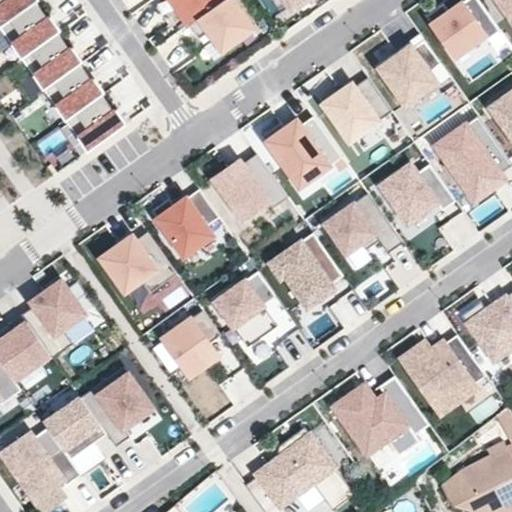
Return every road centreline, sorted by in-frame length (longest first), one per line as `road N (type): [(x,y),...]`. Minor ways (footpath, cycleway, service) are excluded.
road 1 (residential): [(135,511),(511,243)]
road 2 (residential): [(0,276),(195,132)]
road 3 (residential): [(195,132),(385,0)]
road 4 (residential): [(195,132),(101,0)]
